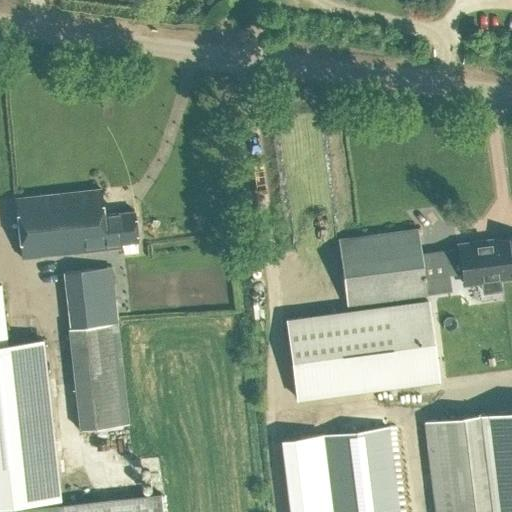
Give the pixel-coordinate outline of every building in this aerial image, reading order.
[(14,197),(21,257),(121,247),(121,241),(135,240),(132,211),(102,214),(99,188),(14,197)] [(426,294),(417,229),(338,239),(346,305),(426,294)] [(511,237),(458,244),(463,283),(481,281),(483,291),(500,289),(498,279),(511,276),(511,237)] [(94,268),(63,271),(70,327),(100,324),(94,268)] [(0,285),(0,504),(60,498),(42,338),(6,342),(0,285)] [(427,300),(286,319),(297,398),(438,379),(427,300)] [(117,322),(100,324),(70,327),(68,327),(72,368),(121,362),(117,322)] [(427,420),(437,511),(504,511),(492,412),(427,420)] [(321,432),(330,511),(397,511),(387,425),(321,432)] [(0,511),(162,511),(161,493),(0,510),(0,511)]
